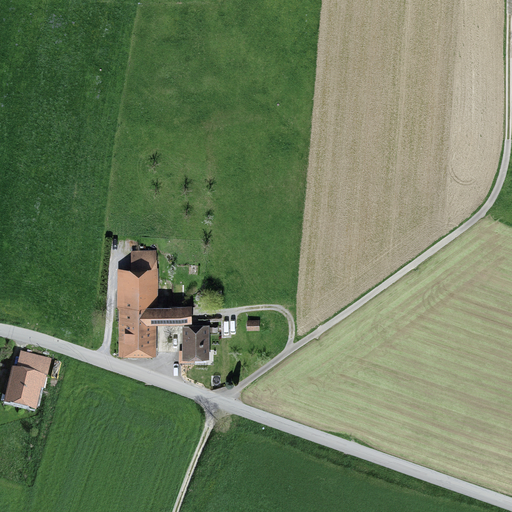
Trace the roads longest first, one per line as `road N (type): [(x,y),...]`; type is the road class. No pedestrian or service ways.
road 1 (unclassified): [(511,504),(0,329)]
road 2 (track): [(509,0),(508,139),(494,196),(464,228),(288,352)]
road 3 (track): [(175,511),(218,398)]
